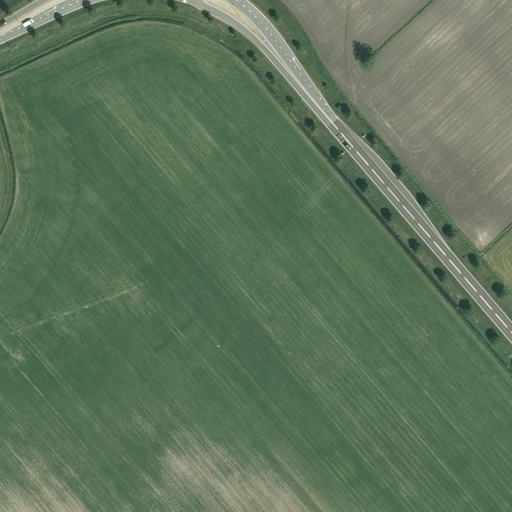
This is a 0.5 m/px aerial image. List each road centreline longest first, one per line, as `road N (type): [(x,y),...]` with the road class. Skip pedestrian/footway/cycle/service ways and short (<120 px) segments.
road 1 (primary): [(511,333),(298,83)]
road 2 (primary): [(189,0),(241,27),(298,83)]
